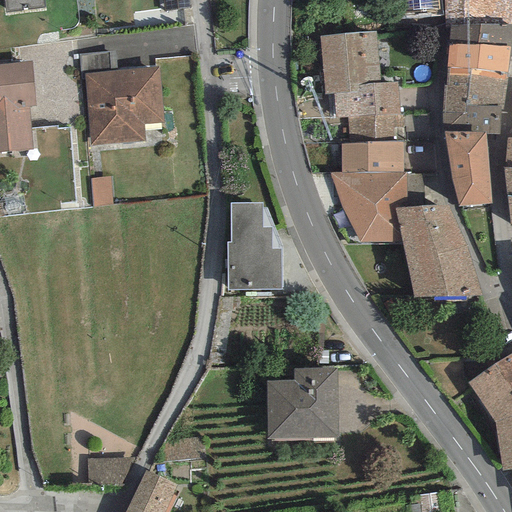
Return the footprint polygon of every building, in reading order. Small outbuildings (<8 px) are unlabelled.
[(3,0),(5,14),(44,9),(43,0),(3,0)] [(188,0),(161,0),(163,12),(190,8),(188,0)] [(438,0),(392,0),(394,13),(439,9),(438,0)] [(511,0),(443,0),(444,30),(449,30),(450,26),(511,25),(511,0)] [(447,45),(511,47),(511,41),(511,25),(450,26),(449,30),(447,45)] [(376,32),(319,37),(324,94),(333,94),(357,92),(357,86),(380,84),(376,32)] [(507,72),(511,47),(447,45),(446,68),(507,72)] [(84,74),(109,72),(107,52),(78,55),(80,79),(84,79),(84,74)] [(31,61),(0,64),(0,152),(32,150),(28,108),(36,107),(31,61)] [(109,72),(84,74),(84,79),(90,147),(144,142),(143,125),(163,123),(157,67),(109,72)] [(500,106),(500,110),(503,110),(507,72),(446,68),(445,85),(443,85),(441,112),(466,112),(466,105),(500,106)] [(357,92),(333,94),(335,117),(347,116),(348,144),(401,141),(398,83),(380,84),(357,86),(357,92)] [(485,133),(485,134),(499,135),(500,110),(500,106),(466,105),(466,112),(441,112),(442,131),(444,131),(485,133)] [(451,178),(488,174),(485,134),(485,133),(444,131),(451,178)] [(511,137),(507,138),(503,168),(511,168),(511,137)] [(341,143),(341,173),(403,172),(401,141),(348,144),(341,143)] [(511,168),(503,168),(506,196),(511,196),(511,168)] [(394,208),(422,206),(420,172),(403,172),(341,173),(329,173),(343,211),(332,216),(346,245),(401,242),(394,208)] [(488,174),(451,178),(457,206),(491,204),(488,174)] [(262,204),(230,204),(229,242),(226,242),(227,291),(281,289),(281,287),(282,287),(281,246),(266,208),(261,208),(262,204)] [(422,206),(394,208),(401,242),(412,297),(484,294),(447,205),(422,206)] [(511,354),(467,383),(495,422),(511,415),(511,354)] [(336,369),(294,369),(294,381),(265,382),(267,438),(338,437),(336,369)] [(511,415),(495,422),(501,470),(511,469),(511,415)] [(203,436),(164,439),(153,462),(204,457),(203,436)] [(135,457),(86,458),(87,484),(121,483),(135,457)] [(124,511),(163,511),(171,495),(176,485),(145,471),(124,511)] [(441,494),(409,498),(410,505),(404,506),(405,511),(430,511),(443,509),(441,494)] [(168,511),(176,496),(171,495),(163,511),(168,511)]
